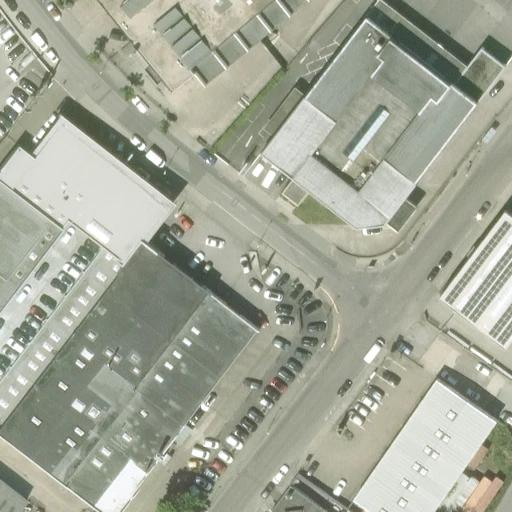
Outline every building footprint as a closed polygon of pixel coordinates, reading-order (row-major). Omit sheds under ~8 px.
[(115,0),(186,85),(208,67),(217,79),(313,0),(115,0)] [(378,0),(373,7),(367,15),(455,82),(467,66),(382,1),(381,0),(378,0)] [(274,136),(262,152),(296,178),(285,191),(300,202),(310,189),(359,226),(387,221),(406,197),(506,66),(482,47),(467,66),(455,82),(367,15),(305,96),(274,136)] [(264,128),(274,136),(305,96),(295,88),(264,128)] [(104,249),(127,267),(147,243),(175,207),(63,119),(31,159),(19,150),(0,174),(0,182),(61,231),(69,221),(104,249)] [(0,306),(1,307),(61,231),(0,182),(0,306)] [(418,206),(406,197),(387,221),(399,231),(418,206)] [(511,212),(506,208),(440,296),(507,347),(511,339),(511,212)] [(0,381),(104,249),(69,221),(61,231),(1,307),(0,308),(0,381)] [(127,267),(104,249),(0,381),(0,438),(97,511),(118,511),(260,329),(147,243),(127,267)] [(437,378),(353,499),(371,511),(431,511),(497,419),(437,378)] [(0,511),(19,511),(27,503),(0,482),(0,511)] [(271,511),(324,511),(291,486),(271,511)]
